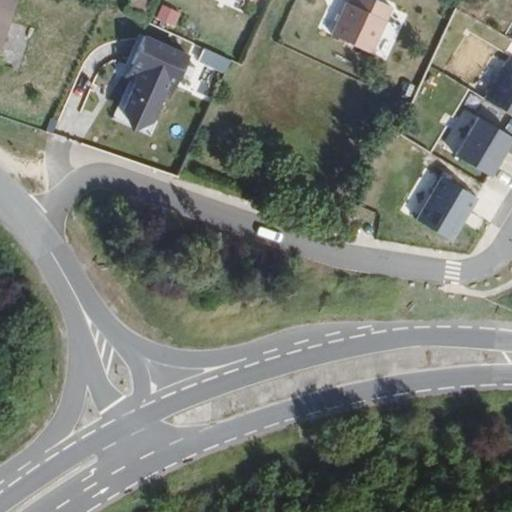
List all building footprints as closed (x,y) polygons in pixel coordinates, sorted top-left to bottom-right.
[(0,0),(0,55),(18,1),(13,0),(0,0)] [(371,62),(393,14),(363,0),(355,0),(351,10),(348,9),(332,44),(371,62)] [(145,25),(151,11),(132,3),(126,17),(145,25)] [(142,37),(124,80),(133,84),(121,110),(128,134),(132,136),(151,129),(163,103),(169,106),(192,59),(142,37)] [(233,61),(204,48),(199,61),(227,74),(233,61)] [(484,94),(504,62),(496,57),(475,88),(484,94)] [(511,66),(509,65),(487,105),(511,117),(511,66)] [(445,145),(455,151),(476,115),(466,109),(445,145)] [(511,136),(511,133),(479,117),(454,165),(487,183),(511,136)] [(420,177),(405,211),(418,216),(433,182),(420,177)] [(474,197),(441,180),(416,227),(449,244),(474,197)]
